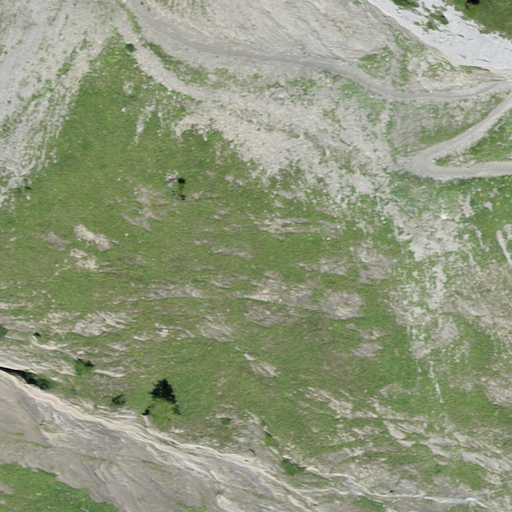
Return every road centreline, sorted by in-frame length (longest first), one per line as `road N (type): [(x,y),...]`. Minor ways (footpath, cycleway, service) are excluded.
road 1 (track): [(511,82),(464,96),(386,94),(330,67),(269,65),(192,47),(151,27),(133,0)]
road 2 (track): [(511,164),(432,171),(422,158),(474,133),(511,102)]
